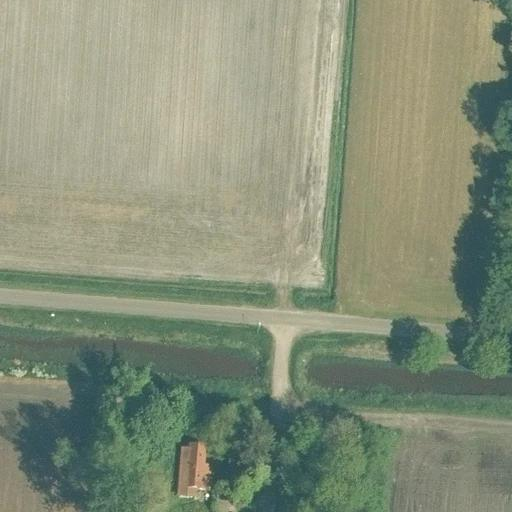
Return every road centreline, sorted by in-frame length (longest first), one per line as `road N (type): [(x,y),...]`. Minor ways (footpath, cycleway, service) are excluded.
road 1 (unclassified): [(285,322),(0,300)]
road 2 (unclassified): [(511,341),(285,322)]
road 3 (unclassified): [(272,501),(285,322)]
